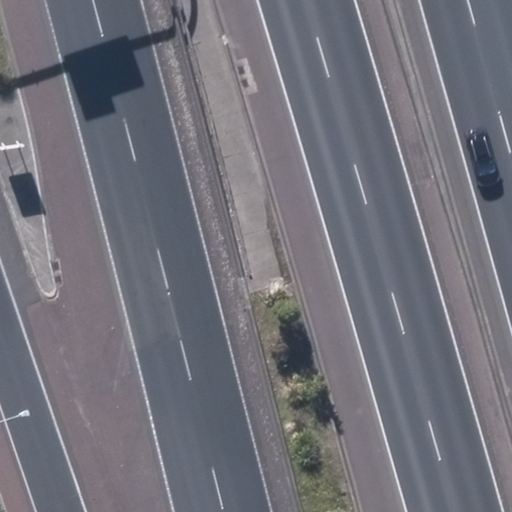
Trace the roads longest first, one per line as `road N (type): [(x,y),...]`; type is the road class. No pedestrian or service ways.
road 1 (motorway): [(451,511),(304,0)]
road 2 (motorway): [(220,511),(94,0)]
road 3 (motorway): [(62,511),(0,327)]
road 4 (motorway): [(469,0),(511,149)]
